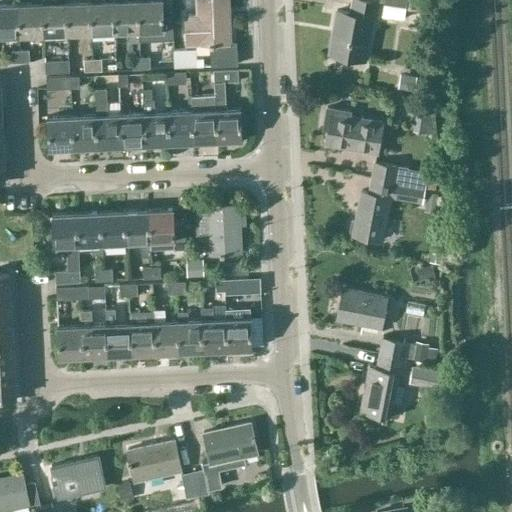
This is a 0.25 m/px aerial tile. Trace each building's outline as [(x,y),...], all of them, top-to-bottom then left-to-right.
[(43,32),(67,31),(65,0),(41,1),(43,32)] [(89,0),(65,0),(67,31),(91,30),(89,0)] [(113,0),(89,0),(91,30),(115,29),(113,0)] [(137,0),(113,0),(115,29),(139,28),(137,0)] [(162,0),(137,0),(139,28),(154,28),(154,35),(155,43),(173,42),(172,16),(163,17),(162,0)] [(186,44),(210,43),(228,42),(226,0),(195,0),(196,14),(184,14),(186,44)] [(375,16),(378,0),(351,0),(350,10),(336,7),(328,51),(365,57),(372,15),(375,16)] [(41,1),(17,2),(19,33),(43,32),(41,1)] [(0,33),(19,33),(17,2),(0,2),(0,33)] [(228,42),(210,43),(211,66),(238,65),(237,42),(228,42)] [(21,62),(20,49),(12,50),(12,62),(21,62)] [(29,49),(20,49),(21,62),(30,61),(29,49)] [(173,50),(174,68),(204,67),(204,59),(197,59),(196,49),(173,50)] [(150,57),(141,58),(142,70),(150,69),(150,57)] [(142,70),(141,58),(132,58),(133,70),(142,70)] [(93,72),(93,59),(84,60),(85,72),(93,72)] [(101,59),(93,59),(93,72),(102,71),(101,59)] [(69,60),(45,61),(45,74),(70,73),(69,60)] [(213,71),(214,93),(216,139),(227,138),(228,141),(241,141),(239,106),(225,106),(223,80),(238,79),(238,70),(213,71)] [(186,71),(166,72),(166,84),(186,84),(186,71)] [(127,74),(118,75),(118,87),(128,86),(127,74)] [(69,77),(70,89),(80,88),(79,76),(69,77)] [(47,90),(70,89),(69,77),(46,78),(47,90)] [(142,87),(143,98),(150,98),(150,86),(142,87)] [(94,90),(95,113),(97,144),(105,144),(105,148),(114,148),(113,144),(121,143),(119,112),(107,112),(106,89),(94,90)] [(190,94),(191,108),(193,140),(203,139),(203,143),(217,142),(216,139),(214,93),(190,94)] [(145,142),(169,141),(167,109),(153,110),(153,98),(150,98),(143,98),(143,110),(145,142)] [(323,126),(328,127),(325,141),(377,151),(383,121),(349,114),(350,109),(327,105),(323,126)] [(191,108),(167,109),(169,141),(193,140),(191,108)] [(143,110),(119,112),(121,143),(145,142),(143,110)] [(95,113),(72,114),(73,146),(97,144),(95,113)] [(48,147),(73,146),(72,114),(47,115),(48,147)] [(401,165),(375,160),(372,176),(425,186),(440,188),(440,178),(426,177),(426,170),(401,165)] [(351,218),(349,228),(353,231),(353,232),(381,237),(389,197),(394,197),(393,198),(423,203),(425,186),(372,176),(369,190),(361,188),(356,217),(351,218)] [(197,241),(209,240),(209,253),(241,251),(238,203),(195,205),(197,241)] [(172,206),(148,207),(150,239),(172,237),(173,248),(182,248),(181,221),(173,222),(172,206)] [(148,207),(124,209),(126,240),(140,239),(140,253),(151,252),(150,239),(148,207)] [(124,209),(100,210),(102,241),(126,240),(124,209)] [(103,253),(102,241),(100,210),(77,211),(78,243),(91,242),(92,254),(103,253)] [(79,254),(78,243),(77,211),(52,212),(54,244),(68,243),(68,255),(79,254)] [(186,259),(187,276),(204,276),(203,259),(186,259)] [(224,263),(224,275),(249,274),(248,262),(224,263)] [(143,279),(152,278),(152,266),(143,266),(143,279)] [(152,266),(152,278),(161,278),(160,266),(152,266)] [(104,281),(104,268),(95,269),(95,281),(104,281)] [(112,268),(104,268),(104,281),(113,281),(112,268)] [(53,271),(54,284),(78,282),(77,270),(53,271)] [(0,395),(16,395),(15,383),(14,370),(14,358),(13,345),(12,333),(12,321),(11,309),(10,297),(10,284),(9,272),(0,271),(0,395)] [(249,278),(225,279),(225,291),(249,290),(249,278)] [(225,291),(225,279),(216,279),(216,292),(225,291)] [(177,293),(176,281),(168,281),(168,294),(177,293)] [(185,281),(176,281),(177,293),(186,293),(185,281)] [(128,283),(119,284),(120,296),(129,295),(128,283)] [(129,295),(138,295),(137,283),(128,283),(129,295)] [(81,298),(89,297),(89,285),(81,286),(81,298)] [(81,286),(56,287),(56,299),(81,298),(81,286)] [(381,325),(386,294),(343,286),(337,317),(381,325)] [(201,304),(201,316),(203,348),(227,347),(225,315),(213,316),(213,304),(201,304)] [(108,353),(131,352),(130,319),(116,320),(115,305),(106,305),(106,320),(108,353)] [(82,306),(82,321),(84,354),(108,353),(106,320),(93,321),(93,306),(82,306)] [(155,351),(179,350),(178,317),(165,318),(164,306),(153,306),(153,318),(154,318),(155,351)] [(177,309),(178,317),(179,350),(203,348),(201,316),(188,317),(187,308),(177,309)] [(225,315),(227,347),(251,346),(250,314),(225,315)] [(154,318),(153,318),(130,319),(131,352),(155,351),(154,318)] [(84,354),(82,321),(58,323),(59,355),(84,354)] [(388,415),(388,413),(396,414),(398,402),(391,401),(397,370),(401,371),(408,340),(382,335),(376,366),(369,364),(360,409),(388,415)] [(204,462),(209,486),(223,482),(220,466),(247,460),(246,453),(257,451),(251,419),(203,430),(210,461),(204,462)] [(134,478),(181,468),(174,437),(127,446),(134,478)] [(58,495),(104,485),(98,454),(51,464),(58,495)] [(204,467),(192,469),(197,493),(209,490),(204,467)] [(197,493),(192,469),(180,472),(186,495),(197,493)] [(0,507),(28,502),(22,470),(0,474),(0,507)] [(130,481),(118,483),(122,501),(134,498),(130,481)] [(44,503),(45,511),(61,511),(60,504),(53,506),(52,502),(44,503)] [(29,511),(45,511),(44,503),(29,507),(29,511)]
